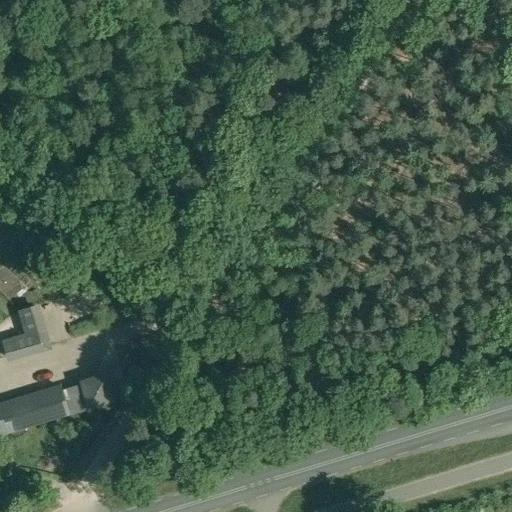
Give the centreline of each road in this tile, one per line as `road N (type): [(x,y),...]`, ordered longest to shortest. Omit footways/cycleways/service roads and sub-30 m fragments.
road 1 (track): [(413,0),(191,328)]
road 2 (primary): [(185,511),(511,410)]
road 3 (track): [(191,328),(0,181)]
road 4 (track): [(191,328),(96,478),(94,511)]
road 5 (unclassified): [(348,511),(511,461)]
